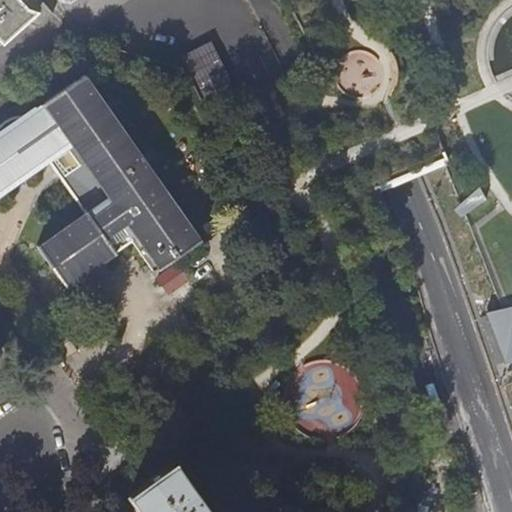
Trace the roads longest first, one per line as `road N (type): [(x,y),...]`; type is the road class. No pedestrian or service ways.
road 1 (trunk): [(319,0),(407,185),(508,511)]
road 2 (trunk): [(441,0),(511,183)]
